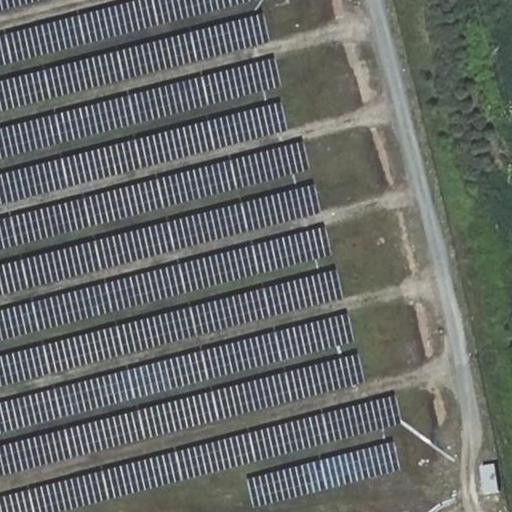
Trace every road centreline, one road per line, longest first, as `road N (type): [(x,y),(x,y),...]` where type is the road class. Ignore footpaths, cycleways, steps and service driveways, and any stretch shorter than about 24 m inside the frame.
road 1 (track): [(493,511),(442,253),(378,0)]
road 2 (track): [(0,486),(465,368)]
road 3 (track): [(0,394),(447,279)]
road 4 (track): [(427,193),(0,303)]
road 5 (track): [(405,105),(0,210)]
road 6 (track): [(383,19),(0,117)]
